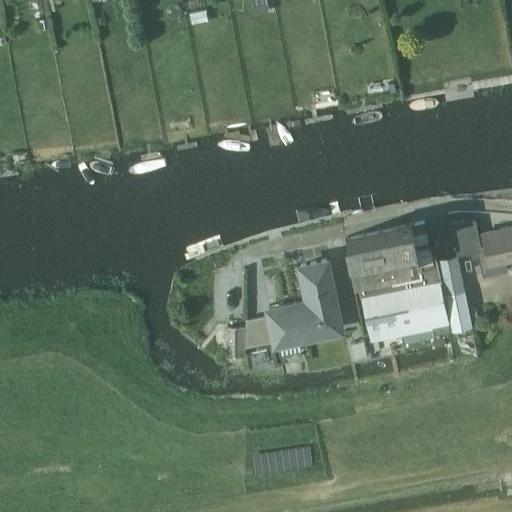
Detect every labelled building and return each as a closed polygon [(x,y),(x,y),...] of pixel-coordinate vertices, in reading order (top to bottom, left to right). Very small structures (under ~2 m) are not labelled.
[(253,0),(256,13),(268,11),(266,0),(253,0)] [(465,218),(451,221),(453,230),(456,250),(457,253),(470,250),(471,257),(478,255),(482,275),(507,270),(505,262),(511,260),(511,224),(479,231),(482,246),(481,246),(477,230),(475,218),(467,218),(465,218)] [(424,220),(346,237),(350,256),(351,256),(355,276),(356,275),(432,259),(424,220)] [(456,253),(436,257),(436,258),(432,259),(356,275),(370,340),(432,327),(433,332),(450,328),(472,324),(462,280),(456,253)] [(270,340),(276,339),(277,344),(280,355),(301,350),(299,339),(298,334),(340,326),(326,259),(301,264),(309,305),(296,307),(295,303),(283,305),(284,310),(270,313),(264,314),(246,318),(246,345),(270,340)] [(479,319),(476,307),(469,308),(471,320),(479,319)] [(227,354),(244,354),(244,324),(226,324),(227,354)] [(209,388),(224,369),(173,328),(158,346),(209,388)] [(363,339),(350,342),(353,357),(366,354),(363,339)] [(268,346),(248,350),(251,366),(271,362),(268,346)]
